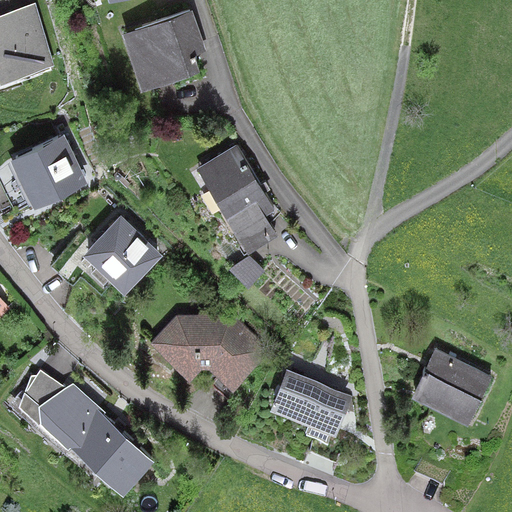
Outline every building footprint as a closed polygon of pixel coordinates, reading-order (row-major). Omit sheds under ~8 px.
[(0,84),(49,69),(30,7),(0,15),(0,84)] [(199,43),(188,10),(133,28),(144,60),(134,63),(142,86),(194,69),(191,58),(194,57),(193,53),(189,54),(187,47),(199,43)] [(63,135),(15,157),(35,201),(83,178),(63,135)] [(257,214),(271,205),(235,146),(202,166),(226,205),(220,209),(232,229),(233,228),(247,250),(268,237),(269,234),(257,214)] [(154,257),(119,221),(87,253),(122,289),(154,257)] [(260,273),(249,255),(234,264),(245,282),(260,273)] [(209,361),(231,383),(263,350),(228,317),(177,318),(177,333),(162,348),(187,373),(198,362),(209,361)] [(423,367),(421,371),(423,372),(412,393),(436,404),(438,399),(469,415),(488,377),(434,350),(425,368),(423,367)] [(348,391),(285,367),(270,405),(332,430),(348,391)] [(119,490),(150,456),(98,410),(97,412),(71,388),(57,395),(63,386),(38,368),(35,374),(30,374),(23,391),(45,411),(39,418),(66,446),(72,439),(109,472),(104,477),(119,490)]
